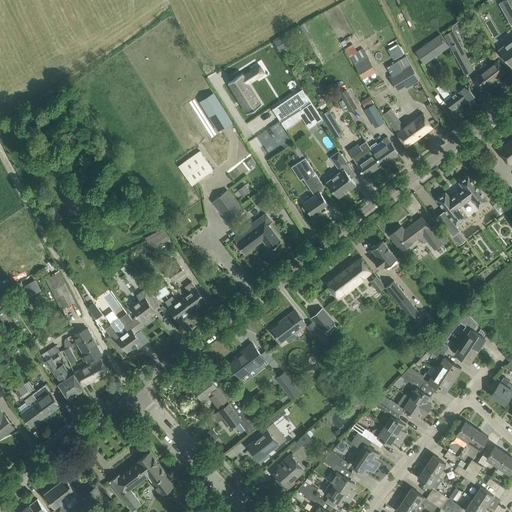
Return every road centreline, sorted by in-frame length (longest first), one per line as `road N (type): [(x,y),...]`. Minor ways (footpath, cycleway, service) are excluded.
road 1 (tertiary): [(135,387),(511,100)]
road 2 (tertiary): [(0,489),(135,387)]
road 3 (residential): [(244,511),(135,387)]
road 4 (residential): [(368,511),(467,398)]
